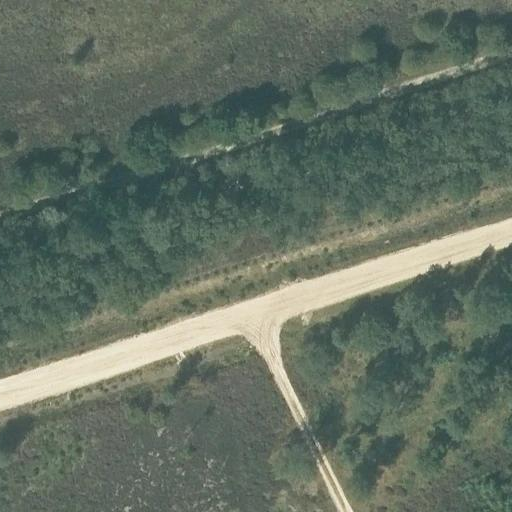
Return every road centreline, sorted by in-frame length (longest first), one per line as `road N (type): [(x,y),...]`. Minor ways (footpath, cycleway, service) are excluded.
road 1 (track): [(0,396),(511,234)]
road 2 (track): [(511,46),(0,200)]
road 3 (unknown): [(275,310),(355,511)]
